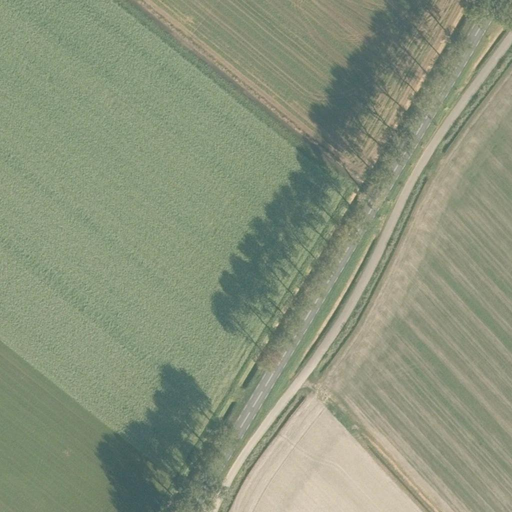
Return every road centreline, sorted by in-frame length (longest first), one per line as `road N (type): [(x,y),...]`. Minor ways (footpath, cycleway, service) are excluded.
road 1 (primary): [(190,511),(492,0)]
road 2 (unclassified): [(212,511),(246,451),(344,318),(438,139),(511,37)]
